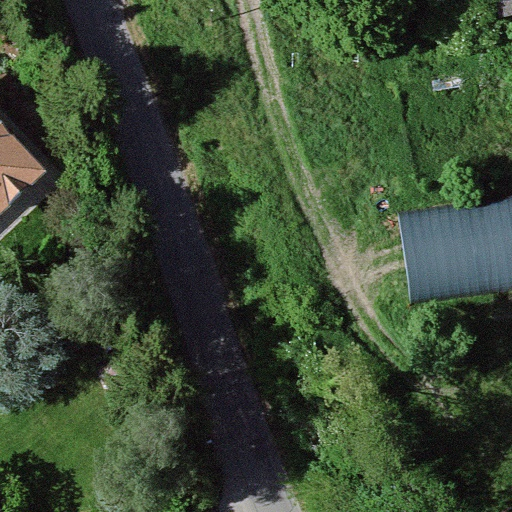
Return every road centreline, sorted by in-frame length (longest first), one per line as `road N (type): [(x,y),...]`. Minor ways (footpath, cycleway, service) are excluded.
road 1 (tertiary): [(242,511),(75,0)]
road 2 (track): [(251,0),(324,250),(396,356),(461,396),(511,379)]
